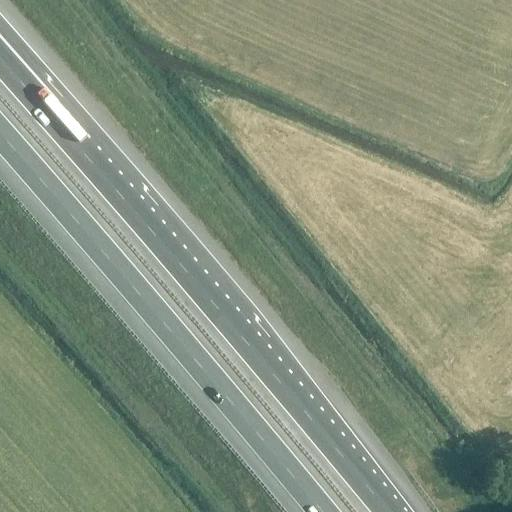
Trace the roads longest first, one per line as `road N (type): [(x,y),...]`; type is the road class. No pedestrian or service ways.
road 1 (motorway): [(386,511),(48,116)]
road 2 (motorway): [(0,135),(319,511)]
